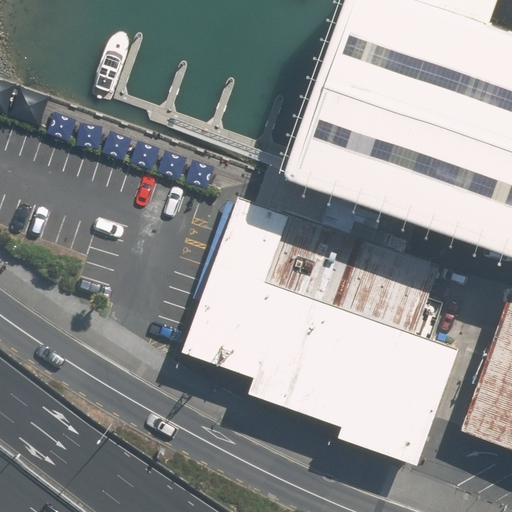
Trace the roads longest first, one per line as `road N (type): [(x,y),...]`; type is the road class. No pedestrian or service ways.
road 1 (residential): [(0,309),(108,384),(359,511)]
road 2 (motorway): [(0,397),(149,511)]
